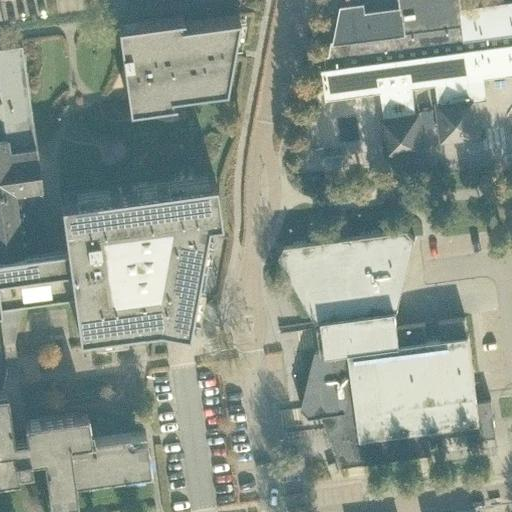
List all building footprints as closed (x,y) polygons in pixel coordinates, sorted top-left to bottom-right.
[(320,75),(318,86),(324,85),(326,98),(354,94),(354,92),(384,88),(387,116),(380,117),(385,156),(424,151),(419,112),(415,113),(411,84),(434,81),(436,99),(435,100),(440,138),(479,133),(474,95),(484,94),(482,75),(511,70),(511,0),(461,7),(459,0),(399,0),(400,7),(364,12),(363,4),(339,7),(334,39),(331,56),(326,57),(325,54),(324,54),(326,67),(322,67),(323,75),(320,75)] [(223,57),(229,56),(237,13),(158,24),(157,16),(135,19),(136,27),(121,30),(120,21),(116,22),(128,106),(174,100),(173,98),(170,98),(169,93),(224,85),(225,82),(218,83),(223,57)] [(0,331),(1,340),(2,340),(3,349),(6,367),(16,366),(13,339),(18,304),(72,296),(77,335),(157,324),(194,331),(199,301),(206,264),(208,251),(211,238),(204,236),(207,221),(220,219),(214,179),(59,200),(65,247),(48,249),(35,150),(20,44),(0,46),(0,331)] [(432,109),(421,110),(423,125),(434,124),(432,109)] [(347,154),(322,157),(324,169),(348,166),(347,154)] [(397,310),(414,237),(413,237),(407,230),(407,229),(402,229),(284,245),(284,246),(280,254),(279,255),(315,321),(316,321),(321,320),(325,349),(315,350),(314,350),(300,407),(301,408),(307,414),(308,416),(320,413),(343,469),(344,468),(343,464),(430,453),(428,437),(424,408),(477,401),(468,333),(467,333),(465,316),(438,320),(441,337),(425,339),(422,323),(425,323),(425,322),(397,325),(397,310)] [(0,481),(18,479),(15,458),(20,458),(21,468),(30,467),(29,457),(42,455),(48,502),(50,502),(49,496),(57,494),(58,500),(76,498),(73,481),(150,471),(145,439),(127,441),(126,434),(144,431),(144,430),(89,438),(86,412),(24,420),(16,366),(6,367),(1,390),(0,390),(0,481)] [(495,435),(493,419),(491,399),(477,401),(424,408),(428,437),(466,432),(467,439),(495,435)]
